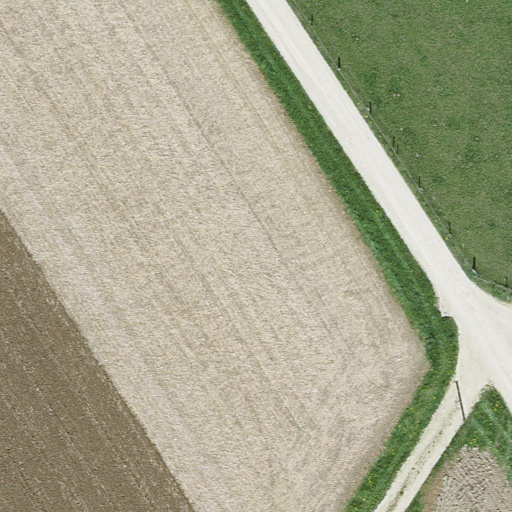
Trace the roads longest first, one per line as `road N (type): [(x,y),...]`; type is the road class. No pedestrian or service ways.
road 1 (unclassified): [(511,401),(440,268),(262,0)]
road 2 (track): [(511,350),(486,357),(389,511)]
